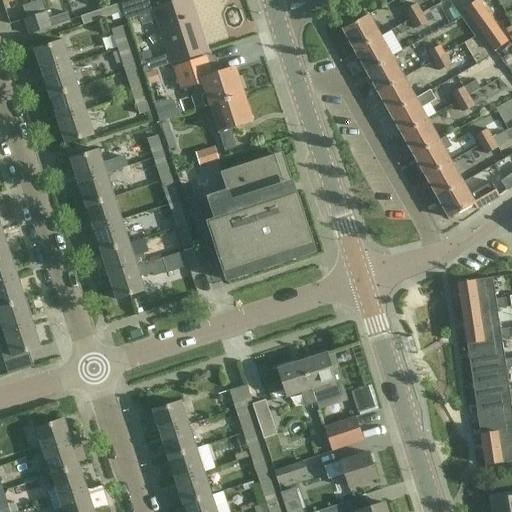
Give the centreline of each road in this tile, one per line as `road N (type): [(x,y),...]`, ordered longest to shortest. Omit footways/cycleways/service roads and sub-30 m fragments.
road 1 (residential): [(93,372),(0,87)]
road 2 (residential): [(93,372),(361,282)]
road 3 (tertiary): [(361,282),(276,16)]
road 4 (tertiary): [(434,511),(361,282)]
road 5 (residential): [(511,207),(438,259),(361,282)]
road 6 (residential): [(139,511),(93,372)]
